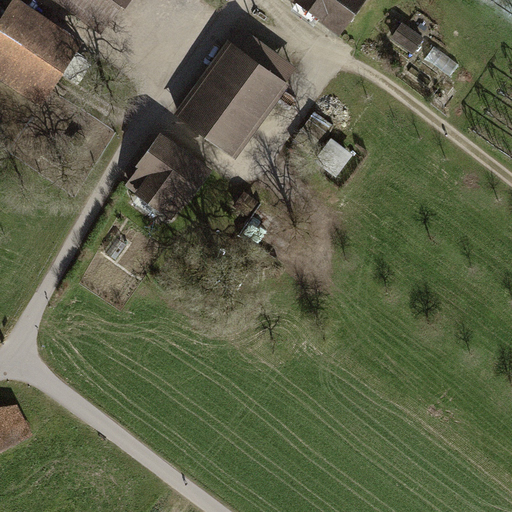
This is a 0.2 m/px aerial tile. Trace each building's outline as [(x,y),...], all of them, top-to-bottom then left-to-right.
[(0,78),(42,107),(85,45),(18,0),(14,0),(8,10),(0,4),(0,78)] [(58,0),(101,30),(122,0),(58,0)] [(287,0),(343,39),(369,0),(287,0)] [(404,24),(392,39),(413,54),(424,39),(404,24)] [(244,30),(234,45),(258,63),(288,84),(299,67),(244,30)] [(229,41),(175,115),(236,159),(290,86),(288,84),(258,63),(234,45),(229,41)] [(139,169),(126,188),(171,221),(190,195),(193,197),(213,170),(161,133),(136,167),(139,169)] [(16,407),(0,408),(0,417),(6,429),(0,432),(0,446),(2,450),(31,435),(16,407)]
